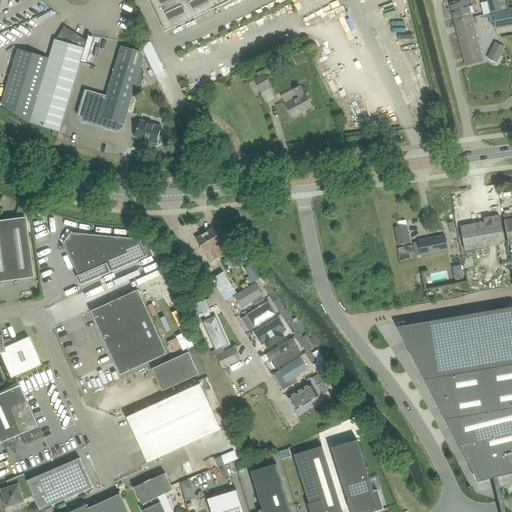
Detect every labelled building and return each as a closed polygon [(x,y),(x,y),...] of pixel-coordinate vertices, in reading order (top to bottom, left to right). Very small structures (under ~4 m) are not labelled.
[(151,0),(166,31),(232,0),(151,0)] [(327,4),(325,0),(298,0),(303,12),(327,4)] [(467,0),(461,0),(450,3),(455,22),(472,18),(467,0)] [(487,0),(491,13),(501,10),(501,9),(507,8),(504,0),(487,0)] [(490,13),(486,14),(486,18),(489,17),(490,24),(495,23),(496,29),(511,25),(511,9),(493,13),(493,14),(490,14),(490,13)] [(96,34),(98,29),(73,18),(71,23),(96,34)] [(472,18),(455,22),(466,66),(483,61),(472,18)] [(31,123),(53,130),(54,130),(53,135),(57,136),(59,131),(59,132),(87,40),(65,26),(65,27),(60,36),(58,41),(55,40),(50,59),(18,49),(2,103),(31,123)] [(151,41),(142,45),(156,77),(165,72),(151,41)] [(495,42),(487,58),(497,63),(505,47),(495,42)] [(125,124),(133,97),(135,97),(143,70),(141,69),(144,58),(141,52),(122,46),(107,96),(87,90),(80,115),(83,121),(117,131),(123,127),(125,124)] [(297,57),(301,66),(309,62),(305,53),(297,57)] [(254,80),(261,93),(272,87),(265,74),(254,80)] [(282,97),(288,109),(293,117),(312,107),(306,94),(305,95),(300,87),(298,83),(293,86),(295,90),(282,97)] [(140,120),(138,128),(135,137),(157,144),(162,126),(140,120)] [(476,206),(460,207),(459,196),(454,197),(456,224),(477,222),(476,206)] [(17,213),(30,215),(29,207),(19,203),(17,213)] [(507,258),(505,244),(501,221),(500,215),(492,216),(484,218),(484,222),(461,226),(463,236),(465,251),(500,245),(502,259),(507,258)] [(0,282),(33,278),(25,217),(0,220),(0,282)] [(395,228),(399,244),(411,242),(407,226),(395,228)] [(213,229),(205,234),(219,257),(230,250),(225,241),(222,243),(213,229)] [(147,243),(143,245),(140,240),(72,233),(65,242),(79,276),(77,277),(81,286),(152,255),(147,243)] [(219,257),(205,234),(196,239),(211,262),(214,260),(219,257)] [(414,243),(416,253),(416,255),(422,254),(422,256),(448,251),(447,245),(445,235),(419,240),(419,242),(414,243)] [(228,257),(223,260),(227,267),(233,264),(228,257)] [(245,268),(249,276),(247,278),(248,280),(249,282),(250,284),(263,276),(255,262),(245,268)] [(452,267),(455,280),(463,279),(461,265),(452,267)] [(212,279),(225,300),(236,293),(223,272),(212,279)] [(263,285),(270,296),(275,292),(269,282),(263,285)] [(256,283),(235,296),(242,306),(252,300),(255,305),(265,299),(262,294),(263,293),(256,283)] [(168,354),(139,290),(91,312),(120,375),(168,354)] [(198,313),(210,308),(206,298),(194,303),(198,313)] [(274,303),(280,313),(293,333),(297,331),(297,332),(300,331),(301,332),(305,330),(303,328),(305,327),(301,321),(299,322),(297,317),(292,320),(279,299),(274,303)] [(247,317),(243,319),(249,330),(254,327),(254,328),(277,315),(269,301),(246,315),(247,317)] [(511,307),(398,327),(478,482),(511,473),(511,307)] [(216,316),(203,322),(215,350),(212,352),(214,358),(218,356),(217,356),(225,352),(223,348),(229,345),(216,316)] [(254,332),(262,345),(264,343),(268,349),(285,338),(282,332),(287,329),(279,317),(254,332)] [(295,336),(302,348),(303,347),(307,345),(303,338),(300,333),(295,336)] [(0,354),(10,378),(41,365),(29,337),(13,344),(10,339),(3,340),(2,335),(0,335),(0,354)] [(178,337),(183,350),(189,347),(183,335),(178,337)] [(307,335),(303,338),(307,345),(303,347),(307,352),(311,350),(315,347),(307,335)] [(282,344),(267,354),(270,359),(276,369),(286,362),(301,353),(292,338),(282,344)] [(225,352),(217,356),(218,356),(223,368),(240,359),(235,348),(225,352)] [(305,353),(316,370),(326,364),(318,350),(313,353),(311,350),(307,352),(305,353)] [(206,371),(199,357),(192,359),(189,352),(152,369),(162,391),(206,371)] [(279,371),(274,374),(281,386),(286,383),(289,387),(298,381),(295,377),(308,369),(301,358),(279,371)] [(313,378),(324,395),(329,392),(318,375),(313,378)] [(288,397),(296,410),(319,395),(311,383),(288,397)] [(127,417),(148,464),(222,430),(201,384),(127,417)] [(41,436),(19,386),(0,393),(0,443),(22,434),(27,445),(35,442),(34,439),(41,436)] [(328,430),(320,431),(321,442),(329,441),(328,430)] [(331,448),(351,511),(360,511),(370,509),(370,511),(374,511),(384,509),(378,490),(373,492),(356,440),(331,448)] [(309,504),(308,504),(310,511),(342,511),(323,446),(294,455),(309,504)] [(289,449),(280,452),(282,459),(291,456),(289,449)] [(214,465),(223,465),(222,457),(214,458),(214,465)] [(19,484),(9,487),(2,490),(7,507),(24,502),(24,500),(34,496),(40,511),(93,488),(80,458),(28,481),(30,488),(21,491),(19,484)] [(291,511),(277,464),(251,472),(262,509),(259,510),(259,511),(291,511)] [(166,473),(134,488),(142,504),(143,504),(145,510),(143,511),(173,511),(165,494),(173,490),(170,483),(166,473)] [(180,482),(187,501),(195,498),(189,479),(180,482)] [(243,511),(237,490),(208,499),(211,511),(243,511)] [(129,511),(121,494),(88,509),(87,505),(70,511),(129,511)]
